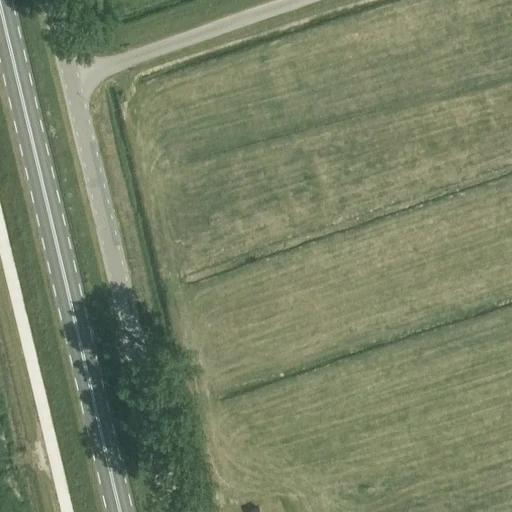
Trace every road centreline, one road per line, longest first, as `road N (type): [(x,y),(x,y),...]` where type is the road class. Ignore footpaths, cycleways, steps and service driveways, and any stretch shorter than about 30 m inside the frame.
road 1 (unclassified): [(172,511),(49,0)]
road 2 (primary): [(118,511),(0,10)]
